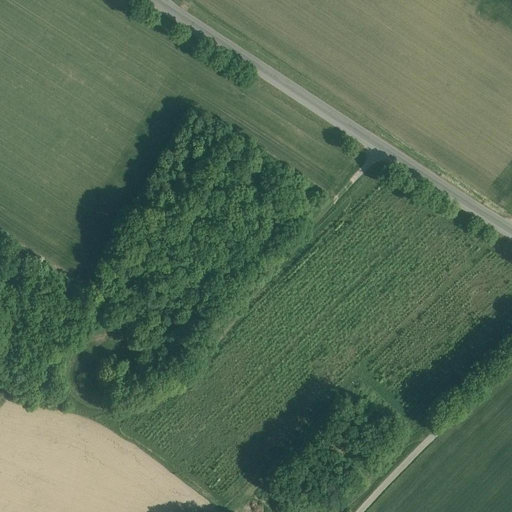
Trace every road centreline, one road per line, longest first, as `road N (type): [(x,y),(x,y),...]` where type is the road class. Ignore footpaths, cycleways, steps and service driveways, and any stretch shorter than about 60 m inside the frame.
road 1 (track): [(382,151),(128,411),(75,391),(67,360),(99,320)]
road 2 (unclassified): [(511,237),(158,0)]
road 3 (unclassified): [(511,363),(361,511)]
